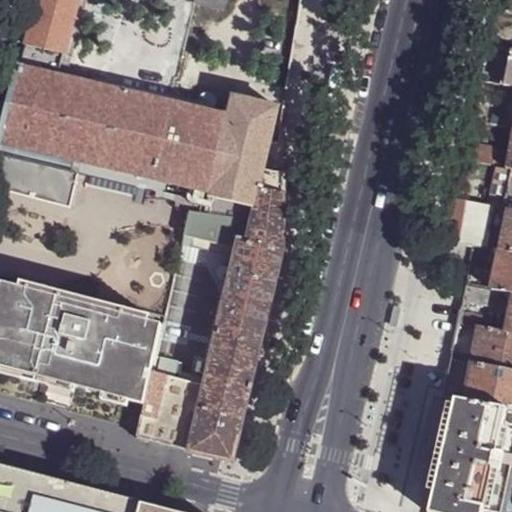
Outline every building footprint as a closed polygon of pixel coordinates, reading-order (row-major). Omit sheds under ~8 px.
[(224,115),(59,76),(64,55),(65,56),(80,0),(37,0),(26,46),(23,59),(12,101),(0,144),(58,158),(211,194),(207,214),(238,218),(256,211),(265,170),(280,108),(236,97),(233,107),(226,105),(224,115)] [(477,146),(473,161),(495,166),(498,150),(477,146)] [(287,174),(285,174),(265,170),(256,211),(249,242),(240,240),(238,250),(211,365),(209,375),(206,387),(190,453),(237,464),(255,384),(286,253),(286,218),(287,174)] [(476,247),(501,251),(511,252),(511,212),(504,211),(461,204),(453,243),(476,247)] [(249,242),(256,211),(238,218),(207,214),(191,212),(185,237),(238,250),(240,240),(249,242)] [(476,247),(474,260),(498,265),(501,251),(476,247)] [(498,265),(493,290),(511,293),(511,252),(501,251),(498,265)] [(16,287),(146,322),(148,316),(18,281),(16,287)] [(146,322),(16,287),(1,282),(0,283),(0,287),(0,288),(0,287),(0,367),(61,384),(146,407),(158,357),(164,328),(146,322)] [(468,286),(466,299),(477,301),(480,288),(468,286)] [(462,315),(460,325),(480,329),(490,330),(492,320),(462,315)] [(473,364),(511,371),(511,333),(505,333),(490,330),(480,329),(473,364)] [(158,357),(146,407),(139,440),(190,453),(206,387),(179,380),(183,363),(158,357)] [(209,375),(211,365),(200,362),(198,372),(209,375)] [(511,371),(473,364),(465,402),(511,409),(511,371)] [(501,511),(510,473),(511,462),(511,409),(465,402),(457,400),(452,418),(441,466),(429,511),(484,511),(485,509),(497,511),(501,511)] [(144,511),(146,505),(0,466),(0,511),(144,511)]
